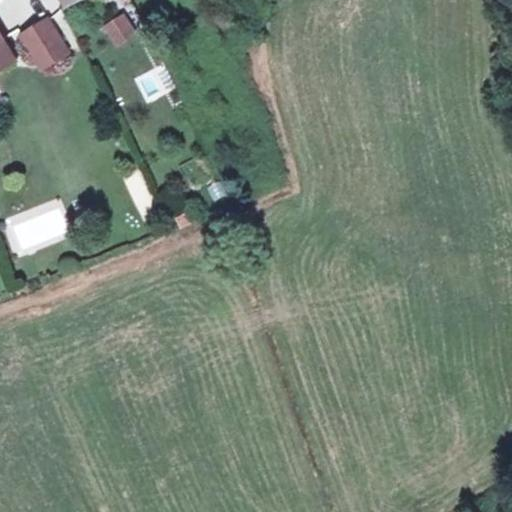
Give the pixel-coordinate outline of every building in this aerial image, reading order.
[(96,0),(60,0),(65,10),(78,4),(80,9),(96,0)] [(101,23),(117,47),(137,35),(121,10),(101,23)] [(49,14),(24,30),(44,63),(70,47),(49,14)] [(0,66),(18,56),(2,32),(0,32),(0,66)] [(154,64),(131,73),(140,96),(163,87),(154,64)]
